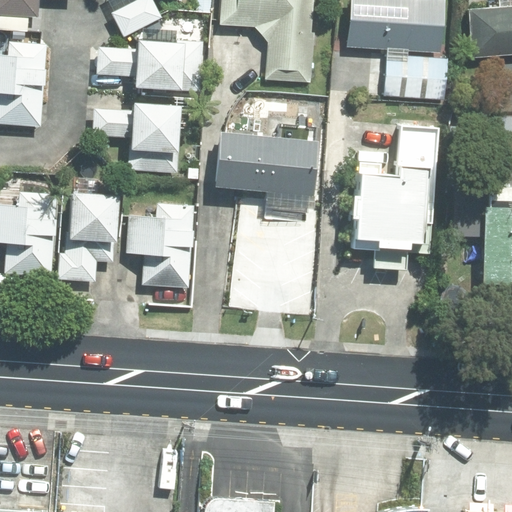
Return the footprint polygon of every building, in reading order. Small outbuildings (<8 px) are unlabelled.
[(0,0),(0,24),(26,27),(27,13),(36,14),(36,0),(0,0)] [(152,0),(127,0),(111,8),(123,32),(160,13),(152,0)] [(194,0),(194,8),(211,10),(211,0),(194,0)] [(267,36),(265,76),(308,78),(312,0),(218,0),(217,18),(252,21),(267,36)] [(347,0),(345,41),(387,43),(384,91),(438,94),(441,54),(406,52),(407,45),(440,47),(442,0),(347,0)] [(511,0),(494,0),(467,2),(470,51),(511,49),(511,61),(496,62),(499,108),(511,107),(511,0)] [(199,11),(175,10),(174,32),(198,33),(199,11)] [(94,68),(135,70),(134,76),(176,79),(175,86),(198,87),(201,38),(181,37),(181,33),(135,30),(135,44),(96,42),(94,68)] [(0,119),(38,122),(45,40),(7,37),(6,49),(0,48),(0,119)] [(129,132),(127,164),(174,168),(176,143),(174,143),(177,97),(131,94),(130,107),(94,105),(92,129),(129,132)] [(219,124),(213,179),(266,185),(265,196),(309,201),(317,135),(313,134),(314,119),(285,116),(283,131),(219,124)] [(349,206),(353,207),(351,242),(372,244),(371,261),(404,263),(405,245),(427,247),(436,119),(399,117),(397,165),(358,162),(356,182),(350,182),(349,206)] [(482,197),(481,274),(511,274),(511,197),(511,198),(511,176),(489,177),(488,197),(482,197)] [(58,249),(56,274),(93,276),(95,255),(111,257),(116,186),(69,183),(64,249),(58,249)] [(0,236),(4,237),(1,269),(49,272),(53,222),(56,222),(59,189),(17,185),(16,198),(0,196),(0,236)] [(143,249),(141,279),(186,282),(191,202),(155,199),(154,210),(127,209),(125,248),(143,249)] [(265,511),(265,504),(195,500),(193,511),(265,511)] [(464,500),(463,511),(511,511),(511,508),(505,508),(505,503),(464,500)]
